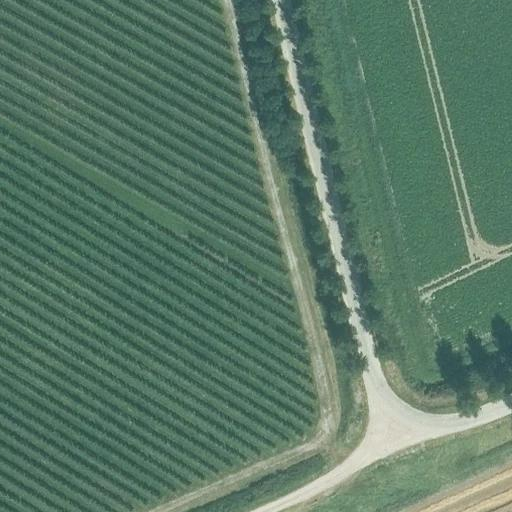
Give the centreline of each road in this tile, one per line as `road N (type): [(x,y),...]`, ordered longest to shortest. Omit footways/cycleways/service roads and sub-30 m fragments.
road 1 (unclassified): [(511,397),(447,423),(401,414),(376,387),(280,0)]
road 2 (track): [(262,511),(336,475),(401,414)]
